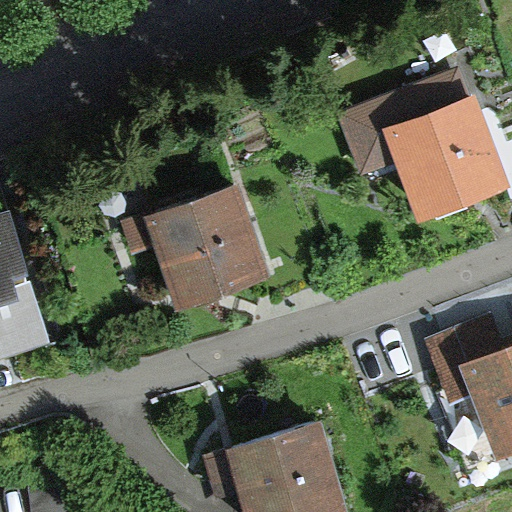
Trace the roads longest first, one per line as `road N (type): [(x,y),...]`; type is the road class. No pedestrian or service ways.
road 1 (residential): [(0,411),(511,257)]
road 2 (residential): [(0,101),(232,0)]
